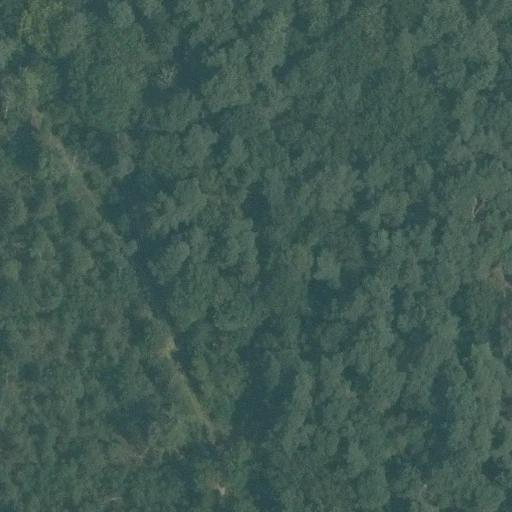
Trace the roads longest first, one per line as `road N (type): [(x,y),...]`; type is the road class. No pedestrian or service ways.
road 1 (track): [(214,511),(220,499),(127,288),(0,82)]
road 2 (track): [(220,499),(342,426),(484,442),(511,395)]
road 3 (track): [(511,157),(468,109),(361,59)]
